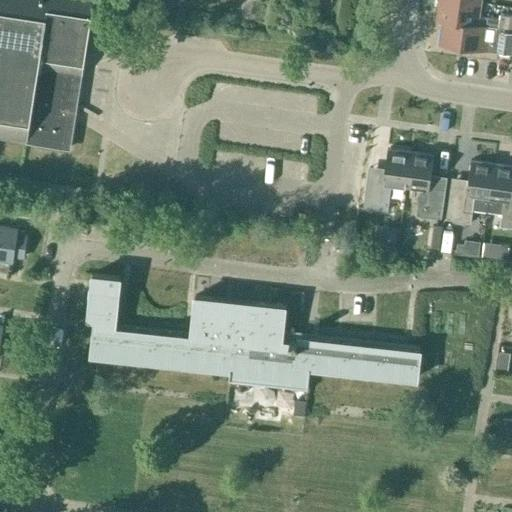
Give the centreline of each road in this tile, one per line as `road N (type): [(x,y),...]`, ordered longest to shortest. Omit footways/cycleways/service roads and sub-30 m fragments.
road 1 (residential): [(316,281),(65,248),(27,506)]
road 2 (residential): [(316,281),(345,78)]
road 3 (residential): [(511,286),(316,281)]
road 4 (residential): [(200,58),(172,54),(146,63),(131,91),(138,104),(153,105),(184,62)]
road 5 (residential): [(345,78),(200,58)]
